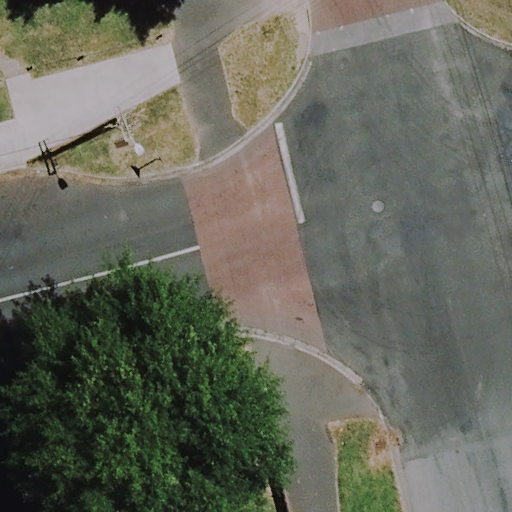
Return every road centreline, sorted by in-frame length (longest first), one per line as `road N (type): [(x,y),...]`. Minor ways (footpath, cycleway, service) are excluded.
road 1 (residential): [(0,301),(416,193)]
road 2 (residential): [(416,193),(501,511)]
road 3 (residential): [(363,0),(416,193)]
